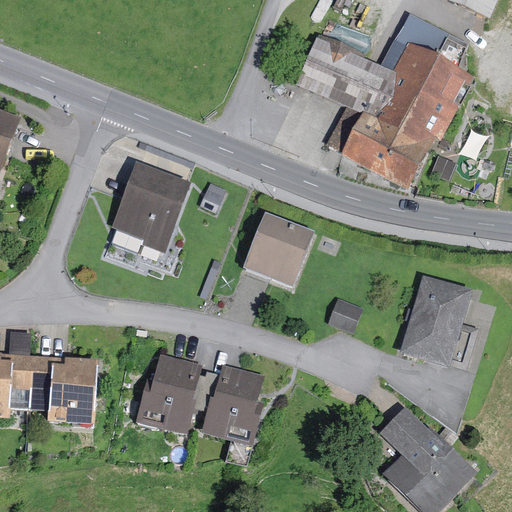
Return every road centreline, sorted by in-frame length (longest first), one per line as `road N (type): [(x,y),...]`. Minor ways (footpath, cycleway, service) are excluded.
road 1 (tertiary): [(111,105),(331,192),(511,229)]
road 2 (residential): [(45,291),(106,316),(199,325),(371,378)]
road 3 (residential): [(111,105),(45,291)]
